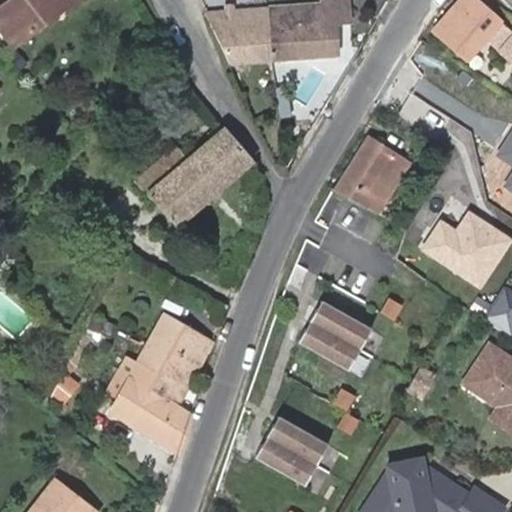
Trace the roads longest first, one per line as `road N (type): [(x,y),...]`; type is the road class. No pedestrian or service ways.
road 1 (residential): [(291,211),(251,298),(184,511)]
road 2 (residential): [(415,0),(291,211)]
road 3 (residential): [(169,0),(291,211)]
